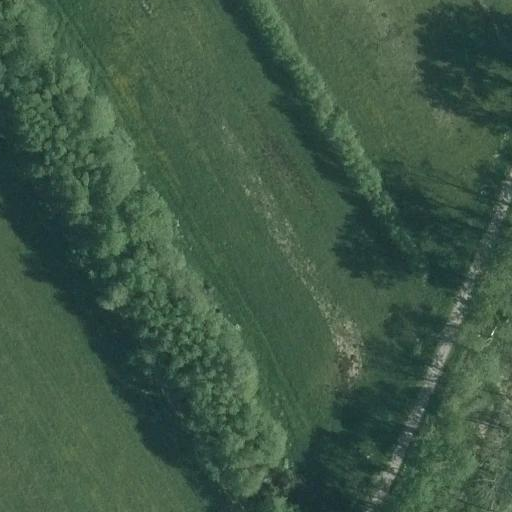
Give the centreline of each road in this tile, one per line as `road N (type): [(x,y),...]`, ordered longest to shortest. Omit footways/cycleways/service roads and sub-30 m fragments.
road 1 (track): [(210,511),(0,170)]
road 2 (unclassified): [(371,511),(511,185)]
